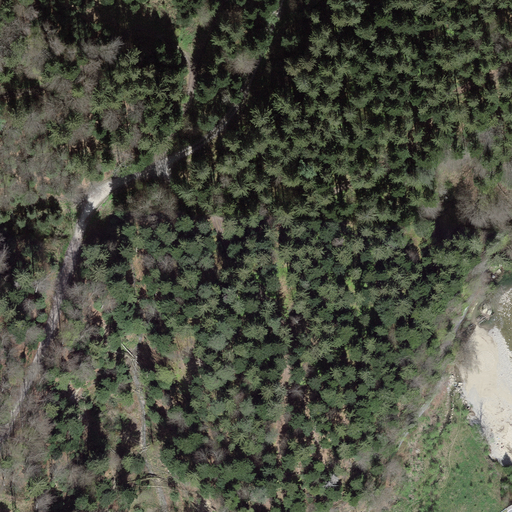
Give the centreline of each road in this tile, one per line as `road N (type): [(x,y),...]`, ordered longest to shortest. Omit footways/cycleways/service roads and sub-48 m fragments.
road 1 (track): [(0,446),(50,328),(88,203),(115,181),(215,132),(236,106),(278,0)]
road 2 (track): [(153,167),(215,214),(258,221),(307,206),(405,147),(440,100),(486,74),(511,46)]
road 3 (track): [(0,95),(72,75),(171,0)]
road 4 (track): [(162,163),(229,0)]
